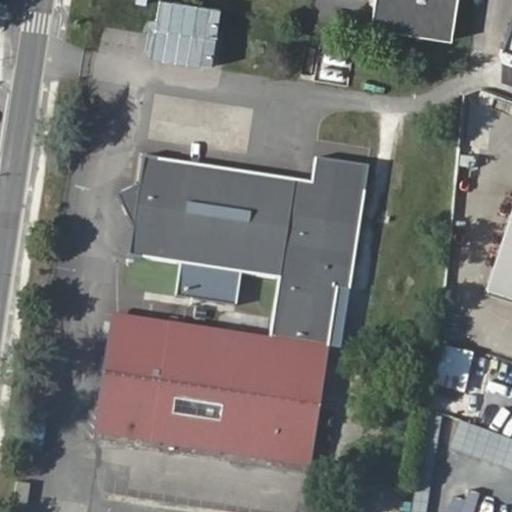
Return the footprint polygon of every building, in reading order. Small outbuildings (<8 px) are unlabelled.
[(453,31),(456,0),(372,0),(370,20),(453,31)] [(156,187),(150,231),(143,230),(139,260),(279,280),(270,343),(326,351),(336,286),(353,288),(371,165),(319,158),(315,183),(152,160),(148,186),(156,187)] [(511,217),(490,284),(511,290),(511,217)] [(101,438),(199,452),(217,333),(118,320),(101,438)] [(217,333),(199,452),(308,468),(326,351),(270,343),(217,333)] [(17,486),(13,511),(28,511),(32,488),(17,486)]
